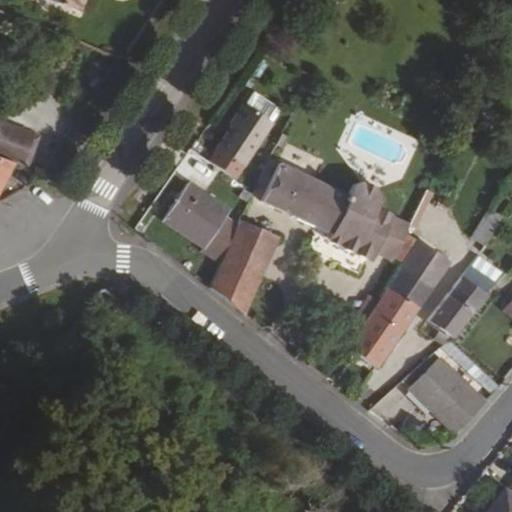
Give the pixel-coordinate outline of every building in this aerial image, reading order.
[(34,0),(32,8),(73,23),(80,0),(34,0)] [(252,101),(278,118),(286,105),(260,88),(252,101)] [(252,101),(214,157),(241,174),(278,118),(252,101)] [(0,132),(0,169),(6,172),(16,176),(28,143),(0,132)] [(326,238),(343,203),(274,172),(257,208),(326,240),(326,238)] [(206,247),(203,252),(220,261),(239,225),(226,219),(229,213),(190,187),(164,222),(206,247)] [(356,188),(348,192),(343,203),(372,216),(377,206),(373,196),(356,188)] [(387,224),(372,216),(343,203),(326,238),(337,243),(333,254),(366,269),(370,261),(387,224)] [(485,245),(503,219),(490,210),(473,237),(485,245)] [(241,309),(278,238),(242,219),(239,225),(220,261),(208,284),(241,309)] [(385,263),(402,230),(387,224),(370,261),(383,267),(385,263)] [(337,243),(326,238),(326,240),(322,249),(333,254),(337,243)] [(399,270),(345,348),(375,368),(450,263),(418,243),(399,270)] [(492,303),(463,281),(431,323),(460,345),(492,303)] [(412,389),(456,432),(486,402),(442,359),(412,389)] [(511,511),(511,495),(508,492),(490,511),(511,511)]
